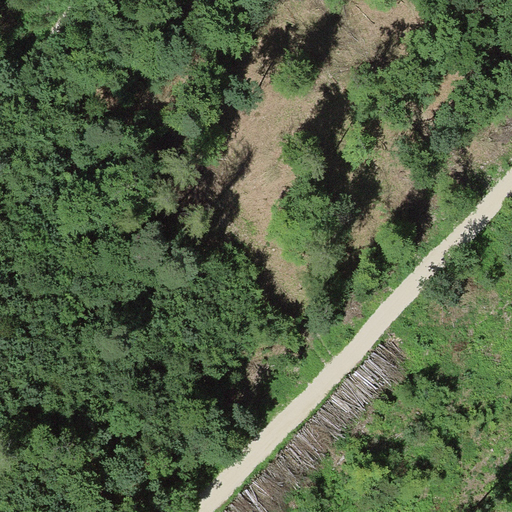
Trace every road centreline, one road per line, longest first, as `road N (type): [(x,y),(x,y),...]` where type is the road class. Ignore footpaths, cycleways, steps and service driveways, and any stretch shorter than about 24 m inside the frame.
road 1 (track): [(511,189),(197,511)]
road 2 (track): [(69,27),(68,155),(0,329)]
road 3 (track): [(82,0),(0,128)]
